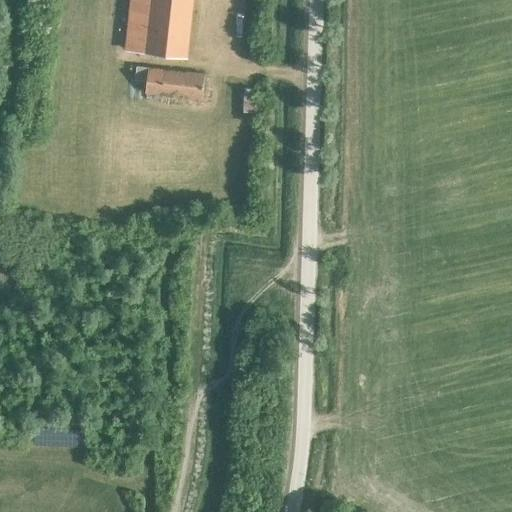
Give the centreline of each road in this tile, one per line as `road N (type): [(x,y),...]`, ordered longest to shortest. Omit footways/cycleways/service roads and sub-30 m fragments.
road 1 (track): [(148,511),(151,436),(170,355),(167,261),(203,231),(270,226),(276,71)]
road 2 (unclassified): [(290,511),(300,455),(315,0)]
